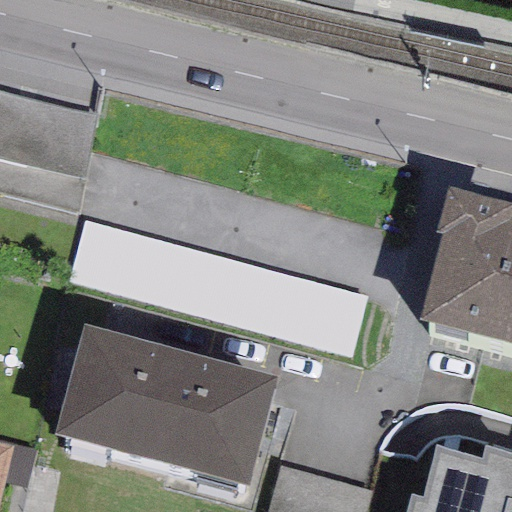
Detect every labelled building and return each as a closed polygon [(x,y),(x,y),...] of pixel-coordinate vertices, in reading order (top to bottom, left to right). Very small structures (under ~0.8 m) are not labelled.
[(0,176),(82,194),(95,132),(0,112),(0,176)] [(375,280),(96,216),(80,283),(360,347),(375,280)] [(411,370),(511,393),(511,269),(500,267),(505,244),(444,230),(411,370)] [(296,416),(107,363),(82,459),(271,509),(296,416)] [(0,495),(8,463),(0,461),(0,495)] [(511,511),(511,482),(449,467),(438,511),(511,511)] [(374,511),(378,485),(286,475),(281,511),(374,511)]
